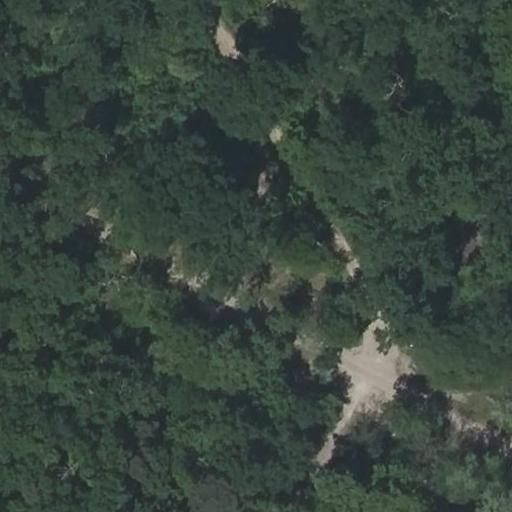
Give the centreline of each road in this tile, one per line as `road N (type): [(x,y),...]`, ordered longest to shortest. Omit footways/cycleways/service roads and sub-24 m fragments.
road 1 (track): [(0,176),(511,449)]
road 2 (track): [(437,409),(202,0)]
